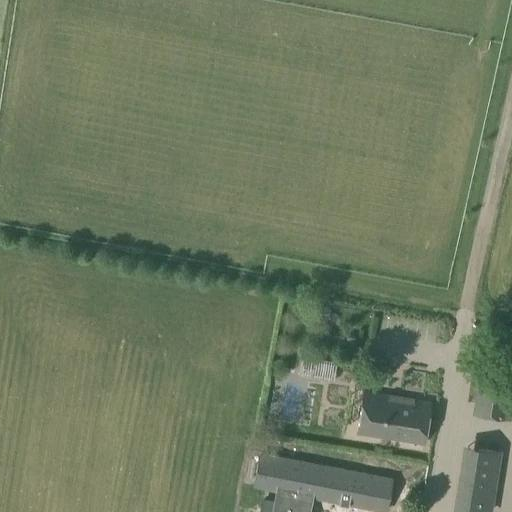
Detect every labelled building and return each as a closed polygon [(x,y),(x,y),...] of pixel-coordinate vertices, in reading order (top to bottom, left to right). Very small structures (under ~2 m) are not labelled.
[(404,377),(407,361),(388,358),(385,374),(404,377)] [(483,361),(474,412),(502,417),(511,366),(483,361)] [(362,392),(356,433),(421,442),(427,401),(362,392)] [(478,449),(475,465),(496,468),(499,452),(478,449)] [(261,453),(254,486),(277,491),(275,501),(309,508),(311,497),(373,509),(380,476),(271,455),(261,453)] [(260,511),(310,511),(312,509),(309,508),(275,501),(263,499),(260,511)]
